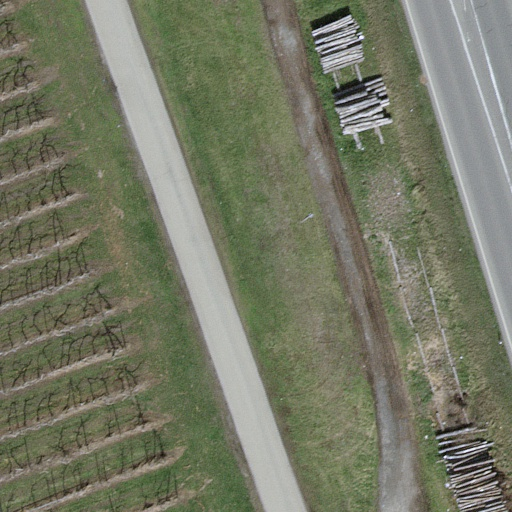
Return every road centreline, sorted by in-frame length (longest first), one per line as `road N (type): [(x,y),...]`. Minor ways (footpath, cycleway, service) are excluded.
road 1 (residential): [(104,0),(285,511)]
road 2 (track): [(395,511),(394,415),(279,0)]
road 3 (secondary): [(440,0),(511,207)]
road 4 (secondary): [(511,119),(480,0)]
